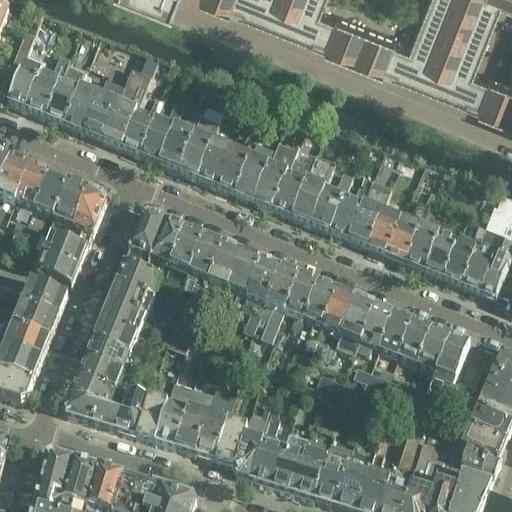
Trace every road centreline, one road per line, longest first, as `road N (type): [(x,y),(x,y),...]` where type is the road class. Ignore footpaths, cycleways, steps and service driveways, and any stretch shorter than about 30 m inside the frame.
road 1 (residential): [(511,346),(132,197)]
road 2 (residential): [(38,437),(132,197)]
road 3 (residential): [(221,497),(38,437)]
road 4 (residential): [(132,197),(0,139)]
